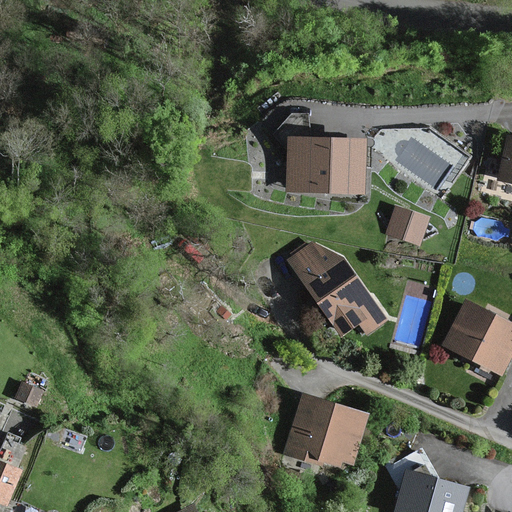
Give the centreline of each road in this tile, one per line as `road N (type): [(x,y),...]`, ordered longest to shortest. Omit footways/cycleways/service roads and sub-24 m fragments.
road 1 (residential): [(275,313),(282,334),(300,349),(511,447)]
road 2 (residential): [(318,116),(511,110)]
road 3 (residential): [(357,0),(511,16)]
